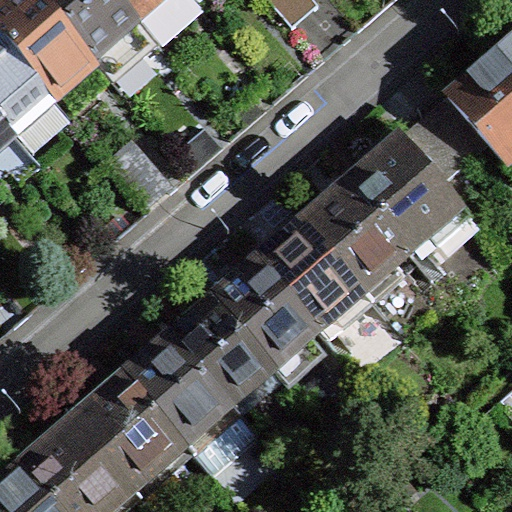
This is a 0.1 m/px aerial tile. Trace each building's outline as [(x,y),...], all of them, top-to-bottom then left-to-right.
[(61,91),(93,64),(37,0),(23,0),(0,20),(0,41),(51,100),(61,91)] [(116,0),(37,0),(93,64),(105,53),(138,24),(116,0)] [(165,0),(116,0),(138,24),(149,14),(165,0)] [(265,0),(291,30),(317,8),(310,0),(265,0)] [(0,41),(0,120),(12,134),(22,125),(51,100),(0,41)] [(511,71),(511,43),(510,45),(498,56),(511,71)] [(425,120),(465,165),(487,146),(508,170),(511,165),(511,71),(498,56),(460,89),(425,120)] [(40,168),(12,134),(0,120),(0,161),(20,185),(40,168)] [(462,208),(442,184),(465,165),(425,120),(402,139),(394,130),(377,144),(359,160),(366,170),(349,185),(409,255),(462,208)] [(129,143),(106,163),(145,209),(168,189),(129,143)] [(303,224),(364,294),(409,255),(349,185),(316,214),(303,224)] [(364,294),(303,224),(270,253),(258,264),(318,333),(364,294)] [(289,388),(324,358),(309,341),(318,333),(258,264),(240,279),(232,270),(222,278),(207,292),(275,371),(289,388)] [(171,339),(231,408),(275,371),(207,292),(190,306),(181,314),(189,323),(171,339)] [(138,367),(126,378),(186,448),(211,477),(257,438),(231,408),(171,339),(138,367)] [(134,493),(186,448),(126,378),(108,393),(100,384),(84,398),(65,414),(134,493)] [(21,468),(58,511),(111,511),(134,493),(65,414),(49,428),(31,443),(39,452),(21,468)] [(58,511),(21,468),(0,486),(0,511),(58,511)]
